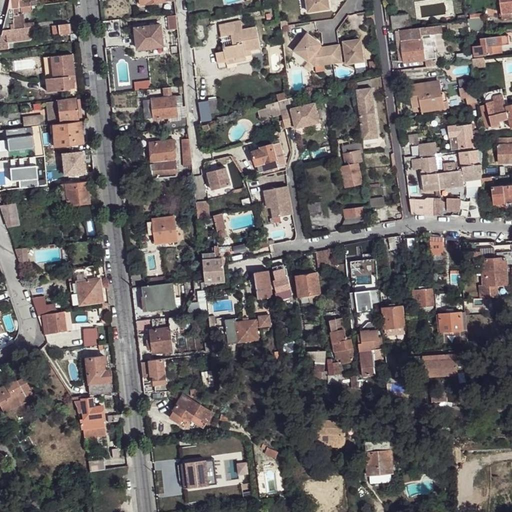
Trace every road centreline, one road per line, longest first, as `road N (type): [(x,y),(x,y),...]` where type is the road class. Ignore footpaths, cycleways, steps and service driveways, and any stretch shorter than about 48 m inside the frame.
road 1 (tertiary): [(145,511),(86,0)]
road 2 (residential): [(410,223),(377,0)]
road 3 (residential): [(0,360),(21,348),(29,319),(0,238)]
road 4 (residential): [(410,223),(280,248)]
road 5 (residential): [(181,0),(195,122)]
